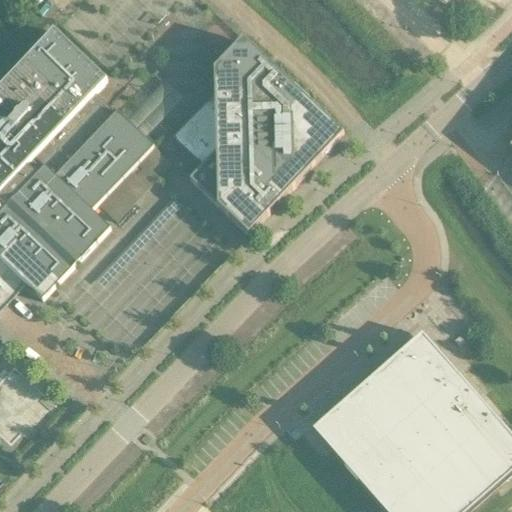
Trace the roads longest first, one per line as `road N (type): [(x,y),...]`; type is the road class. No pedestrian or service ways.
road 1 (residential): [(44,511),(380,181)]
road 2 (residential): [(183,511),(260,429),(423,280),(423,238),(380,181)]
road 3 (residential): [(229,0),(398,165)]
road 4 (residential): [(483,87),(390,0)]
